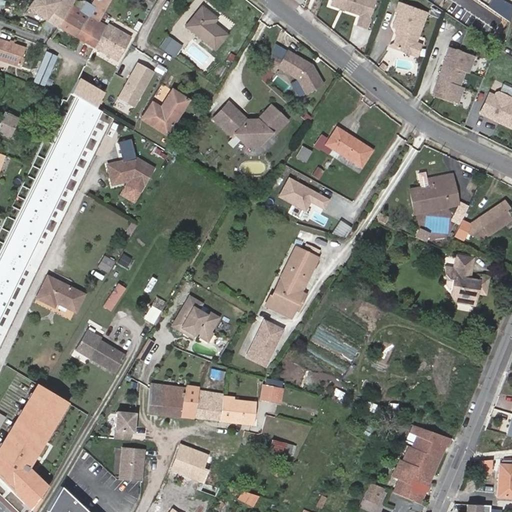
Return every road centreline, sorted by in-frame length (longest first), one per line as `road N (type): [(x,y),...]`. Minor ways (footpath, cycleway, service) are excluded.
road 1 (residential): [(511,167),(414,115),(271,0)]
road 2 (residential): [(511,331),(440,511)]
road 3 (unknown): [(31,511),(114,383)]
road 4 (residential): [(143,511),(161,451),(140,409),(140,385)]
